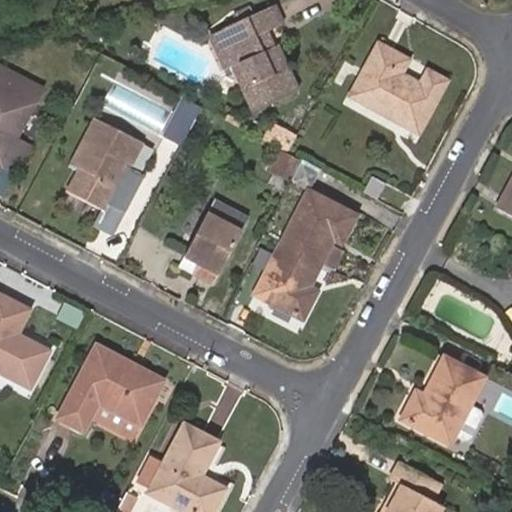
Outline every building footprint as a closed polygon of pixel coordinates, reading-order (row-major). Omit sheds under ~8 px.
[(227,54),(250,99),(294,75),(264,16),(277,10),(271,0),(249,0),(221,15),(230,33),(220,39),(227,54)] [(219,57),(227,54),(220,39),(230,33),(221,15),(203,23),(219,57)] [(388,97),(384,103),(402,112),(429,59),(411,50),(404,63),(384,53),(391,39),(373,30),(345,82),(373,97),(376,91),(388,97)] [(0,158),(4,161),(18,133),(5,126),(23,92),(31,76),(0,60),(0,158)] [(186,103),(192,92),(176,84),(170,95),(186,103)] [(373,97),(384,103),(388,97),(376,91),(373,97)] [(172,129),(186,103),(170,95),(157,121),(172,129)] [(86,164),(81,174),(68,199),(105,218),(101,227),(116,235),(137,196),(122,187),(144,145),(106,125),(97,121),(77,160),(86,164)] [(318,158),(299,148),(286,171),(306,181),(318,158)] [(511,156),(491,195),(511,206),(511,156)] [(360,180),(375,187),(384,171),(369,164),(360,180)] [(354,206),(306,181),(253,287),(301,310),(315,283),(308,279),(333,230),(340,233),(354,206)] [(201,206),(181,245),(175,256),(196,266),(211,274),(237,224),(245,208),(209,190),(201,206)] [(0,290),(0,365),(19,375),(37,340),(1,321),(13,297),(0,290)] [(87,334),(59,388),(50,406),(74,419),(81,406),(121,428),(129,413),(130,414),(145,387),(139,383),(149,367),(87,334)] [(443,433),(479,367),(442,347),(420,385),(412,381),(397,408),(443,433)] [(154,370),(149,367),(139,383),(145,387),(154,370)] [(50,406),(59,388),(45,380),(35,398),(50,406)] [(190,473),(193,467),(210,435),(177,418),(159,453),(149,471),(145,480),(144,482),(201,511),(217,480),(200,471),(197,477),(190,473)] [(130,472),(145,480),(149,471),(159,453),(144,445),(130,472)] [(441,475),(400,453),(390,472),(396,475),(402,478),(381,511),(433,511),(441,499),(431,493),(441,475)] [(200,471),(193,467),(190,473),(197,477),(200,471)] [(375,511),(381,511),(402,478),(396,475),(375,511)] [(130,487),(122,483),(111,505),(119,509),(130,487)] [(66,484),(58,500),(80,511),(83,511),(92,496),(66,484)]
